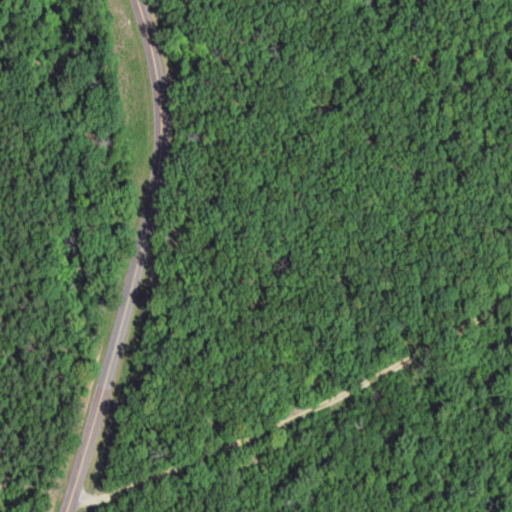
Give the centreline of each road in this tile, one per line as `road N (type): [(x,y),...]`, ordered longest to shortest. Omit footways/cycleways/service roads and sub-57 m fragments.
road 1 (tertiary): [(69,497),(158,158),(159,95),(134,0)]
road 2 (residential): [(69,497),(94,499),(511,300)]
